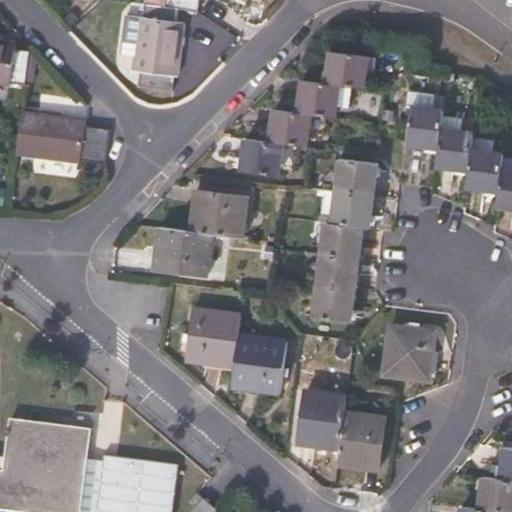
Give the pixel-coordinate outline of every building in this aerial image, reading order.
[(166,0),(166,6),(179,8),(198,10),(200,0),(166,0)] [(177,75),(184,22),(177,21),(179,8),(166,6),(145,3),(143,17),(140,17),(134,70),(177,75)] [(120,53),(133,55),(139,20),(126,18),(120,53)] [(26,84),(31,51),(16,48),(16,42),(0,39),(0,83),(10,85),(13,82),(26,84)] [(308,147),(313,115),(337,118),(341,86),(366,89),(370,57),(333,52),(329,84),(304,82),(300,114),(276,111),(271,142),(247,139),(243,171),(281,176),(282,170),(286,144),(298,145),(308,147)] [(511,157),(505,157),(505,154),(495,153),(497,140),(475,137),(476,133),(444,129),(446,111),(413,107),(408,145),(441,150),(439,168),(470,172),(469,189),(500,193),(498,209),(511,210),(511,157)] [(104,162),(109,129),(85,125),(86,117),(23,110),(23,112),(19,142),(17,154),(80,162),(81,160),(104,162)] [(295,170),(298,145),(286,144),(282,170),(295,170)] [(353,322),(364,228),(372,229),(379,165),(342,160),(333,224),(328,223),(315,317),(353,322)] [(209,276),(214,236),(245,239),(251,198),(197,191),(191,232),(161,229),(155,269),(209,276)] [(282,394),(289,341),(241,335),(243,315),(194,309),(188,360),(236,367),(233,388),(282,394)] [(431,382),(437,331),(392,325),(385,376),(431,382)] [(381,465),(387,416),(347,411),(348,396),(307,391),(300,439),(324,443),(324,447),(341,449),(339,464),(356,466),(357,462),(381,465)] [(0,511),(18,511),(19,509),(44,511),(79,511),(91,427),(10,417),(6,456),(4,468),(0,467),(0,511)] [(202,484),(141,432),(117,460),(179,511),(208,511),(214,506),(199,493),(192,502),(189,499),(202,484)] [(511,511),(511,447),(504,447),(500,478),(484,476),(479,508),(463,507),(462,511),(511,511)]
